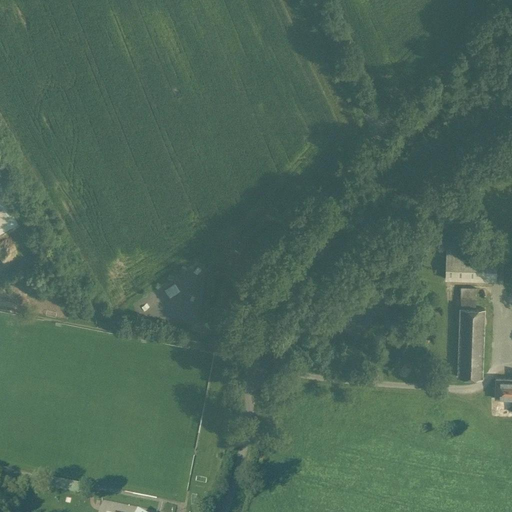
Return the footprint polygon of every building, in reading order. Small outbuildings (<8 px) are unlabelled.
[(462,215),(455,209),(441,225),(448,231),(462,215)] [(497,248),(446,247),(445,279),(495,281),(497,248)] [(165,290),(169,298),(180,293),(175,284),(165,290)] [(460,287),(460,299),(475,300),(476,288),(460,287)] [(460,299),(460,307),(475,308),(475,300),(460,299)] [(475,308),(460,307),(457,377),(481,378),(484,308),(475,308)] [(511,378),(495,378),(495,398),(511,398),(511,378)] [(91,487),(42,478),(40,486),(90,495),(91,487)]
